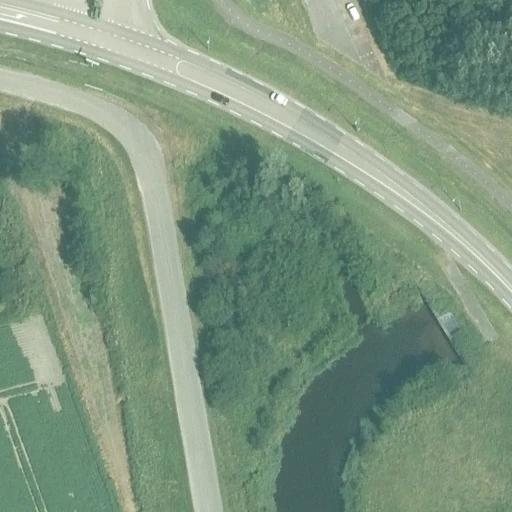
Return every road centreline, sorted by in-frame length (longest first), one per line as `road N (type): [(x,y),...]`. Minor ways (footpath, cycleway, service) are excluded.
road 1 (unclassified): [(209,511),(140,148),(108,112),(0,79)]
road 2 (primary): [(511,294),(410,199),(234,89),(100,35)]
